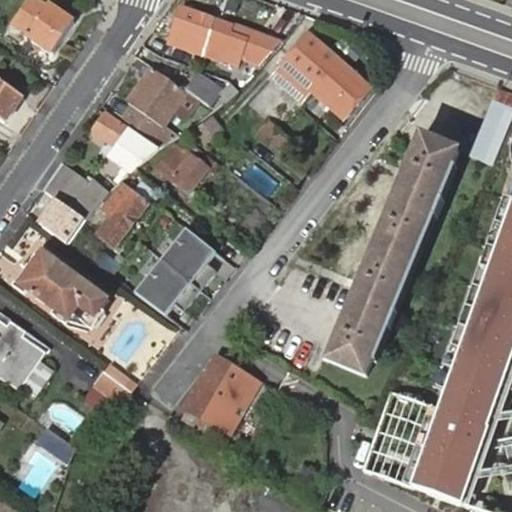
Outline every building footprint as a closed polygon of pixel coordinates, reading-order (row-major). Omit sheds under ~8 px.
[(36,42),(54,55),(76,24),(49,6),(48,7),(37,0),(30,0),(14,24),(29,36),(28,37),(36,42)] [(181,10),(169,43),(206,56),(222,62),(222,59),(239,65),(241,59),(259,66),(279,46),(218,24),(181,10)] [(283,67),(314,93),(343,62),(311,35),(283,67)] [(46,67),(54,55),(36,42),(28,53),(46,67)] [(343,62),(314,93),(346,121),(374,89),(343,62)] [(273,78),(304,105),(314,93),(283,67),(273,78)] [(183,90),(153,69),(127,106),(133,110),(124,123),(150,141),(160,128),(185,91),(183,90)] [(200,103),(208,108),(221,91),(213,85),(195,73),(183,90),(185,91),(200,103)] [(25,98),(0,81),(0,119),(6,124),(25,98)] [(511,108),(493,102),(471,158),(493,167),(511,119),(511,108)] [(208,143),(227,132),(216,115),(198,126),(208,143)] [(131,174),(137,169),(158,152),(104,116),(93,133),(117,150),(110,160),(128,171),(131,174)] [(271,123),(261,135),(263,136),(270,143),(280,132),(271,123)] [(161,149),(175,139),(160,128),(150,141),(161,149)] [(280,132),(270,143),(280,152),(284,156),(292,163),(303,152),(280,132)] [(424,138),(331,364),(368,379),(460,153),(424,138)] [(158,170),(162,173),(182,149),(209,171),(216,176),(220,169),(182,139),(177,145),(158,170)] [(182,149),(162,173),(190,195),(209,171),(182,149)] [(67,227),(59,238),(69,246),(87,220),(110,195),(94,182),(91,185),(69,170),(63,165),(54,177),(44,192),(72,211),(76,214),(67,227)] [(137,175),(126,185),(134,192),(144,182),(137,175)] [(139,197),(149,204),(156,195),(146,188),(139,197)] [(105,210),(100,207),(87,224),(94,229),(107,212),(113,216),(99,236),(117,249),(149,204),(139,197),(131,192),(126,198),(117,191),(110,201),(112,201),(105,210)] [(63,224),(67,227),(76,214),(72,211),(63,224)] [(511,511),(511,211),(441,411),(393,394),(364,472),(477,511),(511,511)] [(218,257),(187,233),(137,297),(167,321),(218,257)] [(112,262),(97,251),(91,260),(106,272),(112,262)] [(75,316),(86,324),(90,327),(109,301),(60,265),(46,254),(31,273),(21,287),(66,320),(70,323),(75,316)] [(0,377),(21,392),(43,360),(48,355),(25,339),(28,334),(1,316),(0,316),(0,377)] [(81,330),(86,324),(75,316),(70,323),(66,320),(62,325),(77,335),(81,330)] [(232,436),(262,384),(252,377),(220,358),(209,376),(207,375),(186,410),(189,411),(221,429),(232,436)] [(56,369),(43,360),(24,389),(36,397),(56,369)] [(104,374),(132,395),(138,387),(110,366),(104,374)] [(95,386),(122,405),(132,395),(104,374),(95,386)] [(216,438),(221,429),(189,411),(183,420),(216,438)] [(39,443),(71,465),(78,450),(48,430),(39,443)] [(304,467),(293,486),(321,504),(326,495),(325,479),(304,467)]
